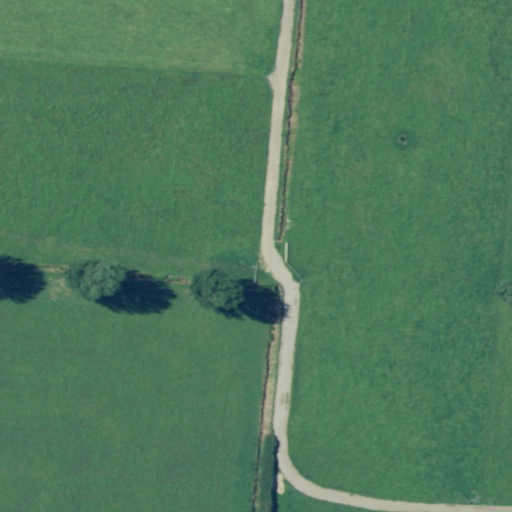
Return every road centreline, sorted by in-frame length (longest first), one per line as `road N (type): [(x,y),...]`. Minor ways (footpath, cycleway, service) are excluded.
road 1 (track): [(289,0),(267,278),(282,307),(274,442),(282,482),(343,504),(467,511)]
road 2 (track): [(0,271),(253,287),(267,278)]
